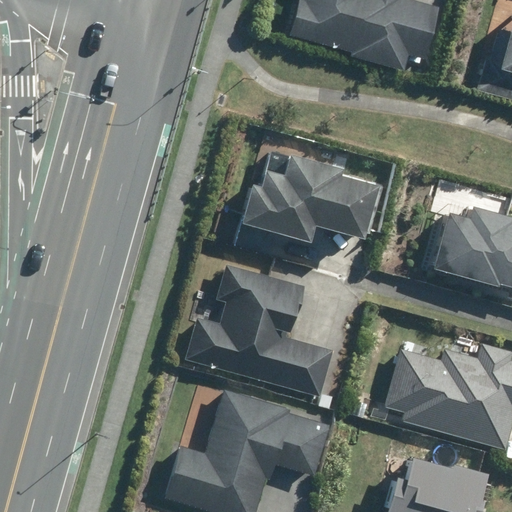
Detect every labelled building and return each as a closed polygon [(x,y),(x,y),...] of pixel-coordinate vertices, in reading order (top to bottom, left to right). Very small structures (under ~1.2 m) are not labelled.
[(292,0),(283,36),(409,71),(427,0),(292,0)] [(511,11),(499,8),(481,64),(511,73),(511,11)] [(238,183),(227,222),(292,242),(298,224),(345,239),(348,230),(361,234),(376,185),(274,153),(267,176),(249,171),(245,185),(238,183)] [(511,222),(458,210),(456,218),(430,212),(418,269),(511,290),(511,222)] [(296,286),(220,264),(210,298),(223,302),(216,324),(193,318),(181,359),(308,397),(322,351),(280,339),(296,286)] [(398,412),(395,421),(495,450),(511,396),(511,363),(501,361),(504,351),(457,338),(452,353),(432,348),(429,358),(392,348),(376,406),(398,412)] [(320,423),(217,389),(195,454),(173,447),(156,499),(194,511),(248,511),(264,465),(302,478),(320,423)] [(472,450),(395,432),(376,511),(379,511),(466,511),(459,510),(472,450)]
